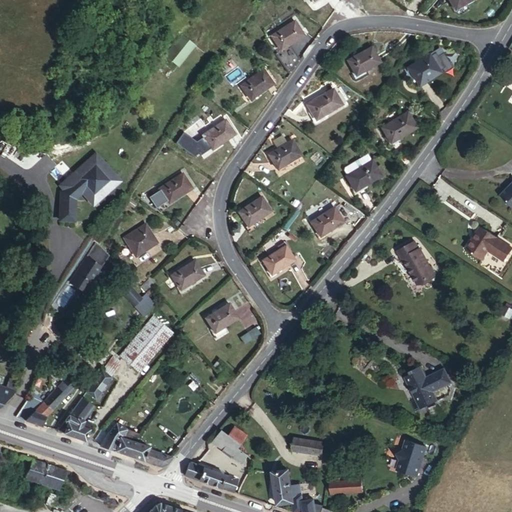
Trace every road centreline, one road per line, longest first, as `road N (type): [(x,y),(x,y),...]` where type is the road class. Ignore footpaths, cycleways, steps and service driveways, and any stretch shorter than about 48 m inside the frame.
road 1 (residential): [(280,339),(220,237),(216,202),(228,169),(331,33),(364,22),(416,24),(499,50)]
road 2 (tertiary): [(280,339),(499,50)]
road 3 (tertiary): [(159,486),(280,339)]
road 4 (primary): [(159,486),(0,431)]
